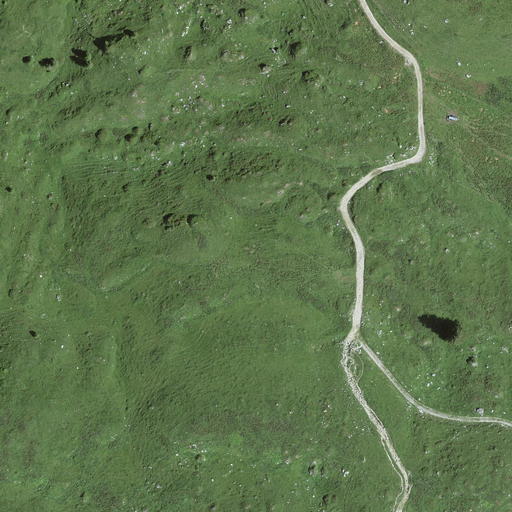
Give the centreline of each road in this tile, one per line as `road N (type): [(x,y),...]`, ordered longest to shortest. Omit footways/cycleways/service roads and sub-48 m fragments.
road 1 (track): [(355,332),(359,244),(345,197),(422,146),(415,63),(361,0)]
road 2 (track): [(511,424),(426,407),(355,332)]
